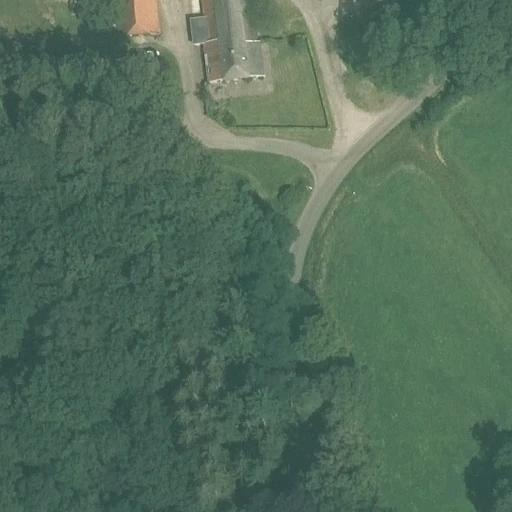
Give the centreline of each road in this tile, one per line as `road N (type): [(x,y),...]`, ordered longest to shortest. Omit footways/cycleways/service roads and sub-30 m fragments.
road 1 (unclassified): [(321,511),(291,376),(285,302),(311,207),(340,165),(511,0)]
road 2 (track): [(172,132),(0,133)]
road 3 (track): [(340,165),(214,136)]
